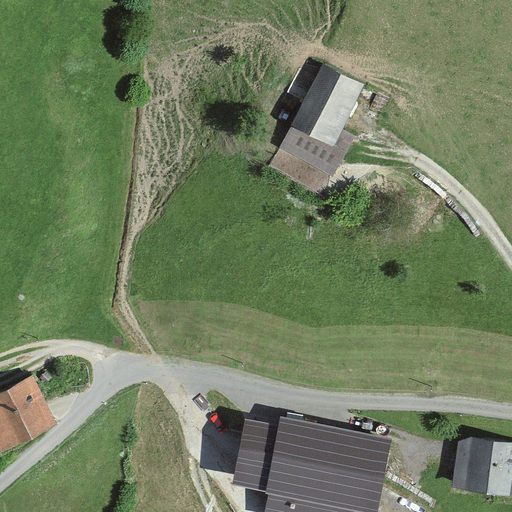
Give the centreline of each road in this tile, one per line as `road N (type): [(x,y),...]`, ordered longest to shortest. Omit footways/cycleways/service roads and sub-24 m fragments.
road 1 (unclassified): [(0,482),(124,367),(322,396),(511,409)]
road 2 (track): [(511,247),(444,170),(375,154)]
road 3 (track): [(253,511),(173,370)]
road 4 (track): [(213,511),(173,370)]
road 5 (track): [(0,377),(62,347),(124,367)]
